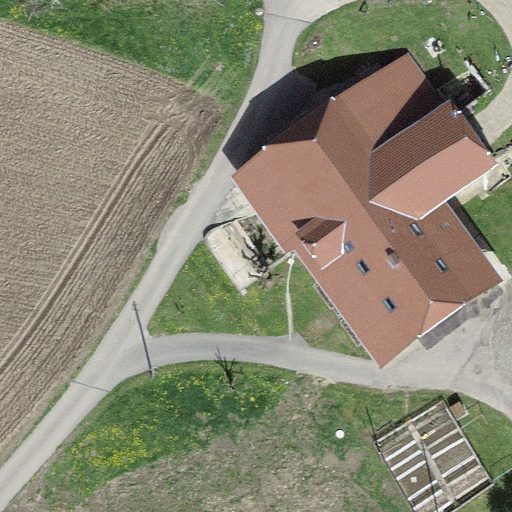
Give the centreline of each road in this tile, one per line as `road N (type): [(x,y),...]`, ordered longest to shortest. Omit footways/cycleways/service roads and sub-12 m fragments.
road 1 (track): [(511,410),(456,375),(346,372),(276,350),(186,342),(113,362)]
road 2 (track): [(184,239),(226,303),(276,350)]
